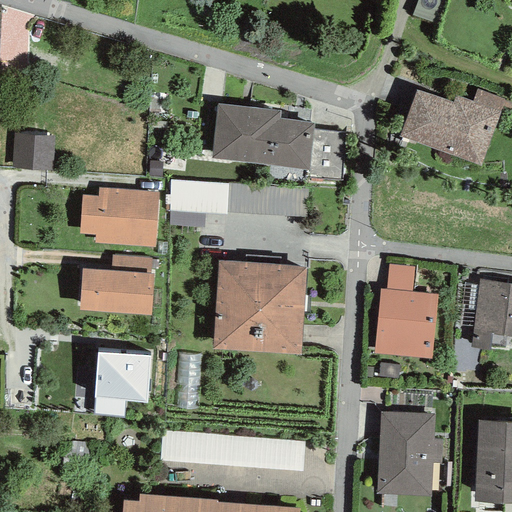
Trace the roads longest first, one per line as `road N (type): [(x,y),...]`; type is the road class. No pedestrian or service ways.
road 1 (residential): [(13,0),(364,109),(356,251)]
road 2 (residential): [(356,251),(340,511)]
road 3 (residential): [(356,251),(511,268)]
